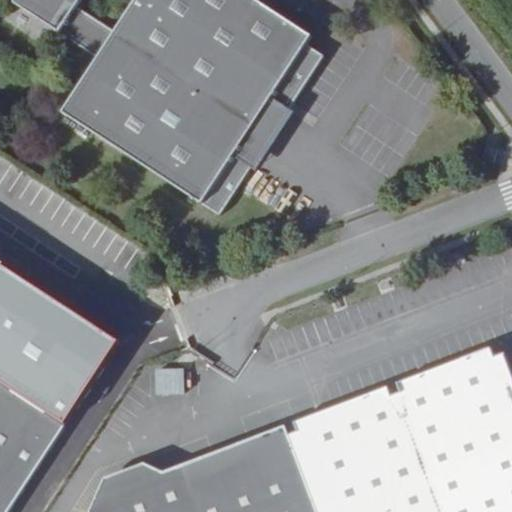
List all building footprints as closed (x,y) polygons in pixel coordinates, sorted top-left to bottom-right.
[(288,114),(325,58),(308,47),(314,39),(253,0),(18,0),(15,7),(98,61),(62,115),(220,217),(253,166),(237,155),(271,104),(288,114)] [(483,161),(493,164),(497,150),(487,147),(483,161)] [(284,422),(256,432),(162,467),(154,493),(129,486),(121,509),(95,502),(89,511),(511,511),(511,378),(502,351),(494,355),(490,346),(396,381),(400,390),(390,393),(387,384),(294,419),(297,428),(288,432),(284,422)] [(0,383),(0,511),(8,511),(65,426),(0,383)] [(154,493),(162,467),(141,465),(107,483),(95,502),(121,509),(129,486),(154,493)]
